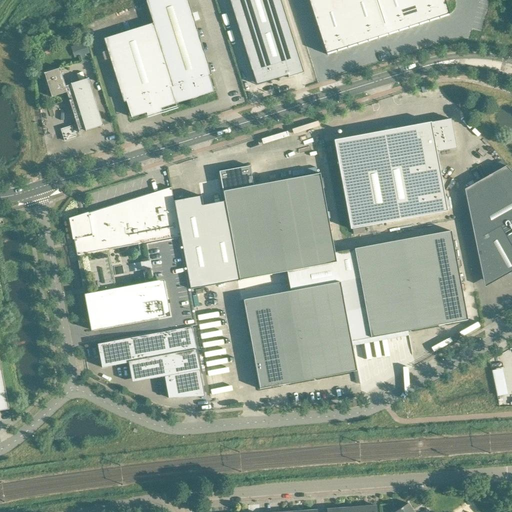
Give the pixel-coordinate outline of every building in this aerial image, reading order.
[(147,0),(146,0),(153,23),(104,39),(124,102),(126,102),(131,118),(146,113),(147,115),(161,111),(160,108),(214,92),(209,76),(211,75),(187,0),(147,0)] [(304,73),(286,18),(280,0),(229,0),(256,85),(287,75),(288,78),(304,73)] [(444,0),(308,0),(326,54),(449,14),(444,0)] [(86,60),(85,55),(89,54),(85,43),(71,47),(75,58),(80,56),(82,62),(86,60)] [(59,68),(44,73),(51,97),(66,92),(77,125),(61,130),(65,141),(76,137),(75,133),(79,132),(79,133),(85,131),(103,126),(88,78),(70,83),(71,84),(65,86),(59,68)] [(450,118),(334,140),(351,229),(352,229),(362,227),(448,211),(437,152),(456,148),(450,118)] [(201,196),(174,201),(190,289),(239,280),(287,272),(336,263),(334,253),(320,173),(253,186),(249,166),(219,172),(224,199),(202,204),(201,196)] [(511,172),(506,166),(464,189),(484,288),(511,271),(511,172)] [(161,190),(70,219),(77,255),(91,332),(154,320),(156,333),(191,326),(197,325),(190,289),(180,236),(173,201),(171,187),(161,190)] [(336,263),(287,272),(290,291),(340,282),(350,280),(355,309),(361,339),(468,320),(451,231),(354,249),(334,253),(336,263)] [(290,291),(243,300),(254,359),(259,389),(290,383),(356,371),(351,341),(361,339),(355,309),(350,280),(340,282),(290,291)] [(156,333),(97,344),(102,368),(128,363),(132,383),(164,376),(168,398),(205,396),(192,326),(191,326),(156,333)]
